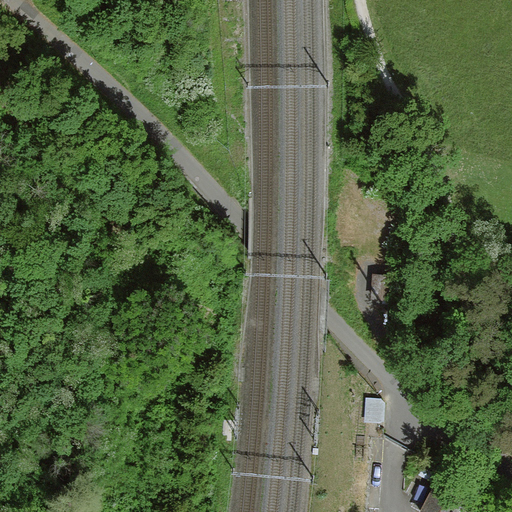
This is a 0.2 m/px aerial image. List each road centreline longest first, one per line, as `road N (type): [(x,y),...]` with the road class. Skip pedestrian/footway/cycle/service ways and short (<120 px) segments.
road 1 (unclassified): [(7,0),(109,86),(400,389)]
road 2 (unclassified): [(511,473),(400,389)]
